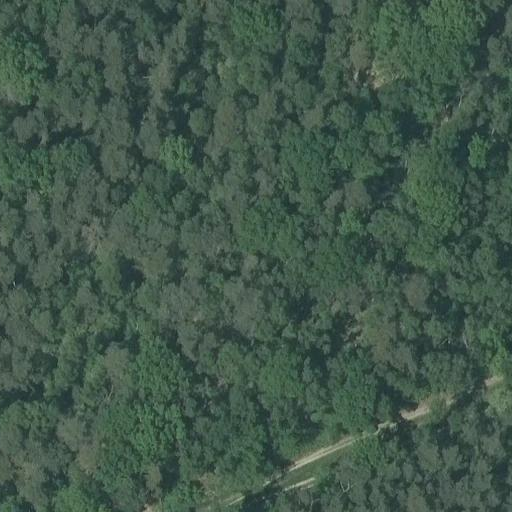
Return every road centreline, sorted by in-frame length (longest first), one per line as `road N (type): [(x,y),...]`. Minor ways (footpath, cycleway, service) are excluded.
road 1 (track): [(114,511),(138,455),(203,395),(293,259),(339,245),(351,230),(413,197),(443,135),(452,44),(480,0)]
road 2 (track): [(138,455),(157,393),(299,183),(358,108),(452,44)]
road 3 (unknown): [(511,398),(233,511)]
road 4 (track): [(511,416),(280,511)]
